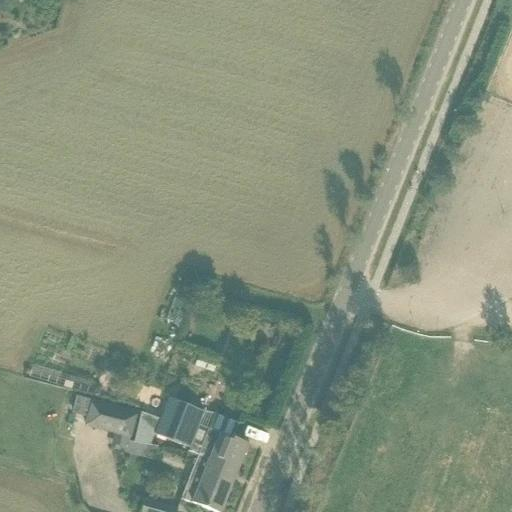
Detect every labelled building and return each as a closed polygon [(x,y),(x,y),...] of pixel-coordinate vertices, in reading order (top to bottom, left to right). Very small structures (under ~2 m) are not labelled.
[(144,399),(138,397),(142,383),(131,380),(123,404),(141,409),(144,399)] [(77,397),(73,415),(87,419),(85,427),(114,434),(130,438),(137,414),(137,413),(77,397)] [(169,401),(154,436),(189,450),(198,427),(203,415),(169,401)] [(196,467),(233,481),(247,446),(229,438),(198,427),(189,450),(187,453),(197,457),(193,466),(194,466),(196,467)] [(220,511),(233,481),(196,467),(194,466),(180,501),(201,508),(210,511),(220,511)] [(142,511),(176,511),(178,509),(146,500),(142,511)]
